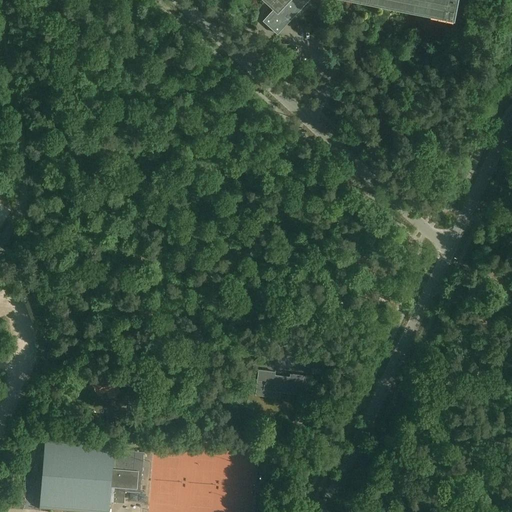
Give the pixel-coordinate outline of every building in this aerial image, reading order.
[(271,0),(277,5),(263,19),(277,33),(307,0),(390,0),(452,12),(454,0),(271,0)] [(301,394),(304,374),(290,373),(290,376),(275,374),(275,371),(259,369),(255,394),(280,397),(281,391),(301,394)] [(99,394),(116,384),(109,372),(88,384),(93,393),(97,391),(99,394)] [(45,433),(39,509),(80,511),(108,511),(110,501),(124,502),(125,491),(140,492),(143,451),(135,450),(114,448),(115,438),(45,433)] [(152,436),(135,434),(135,443),(151,444),(152,436)]
